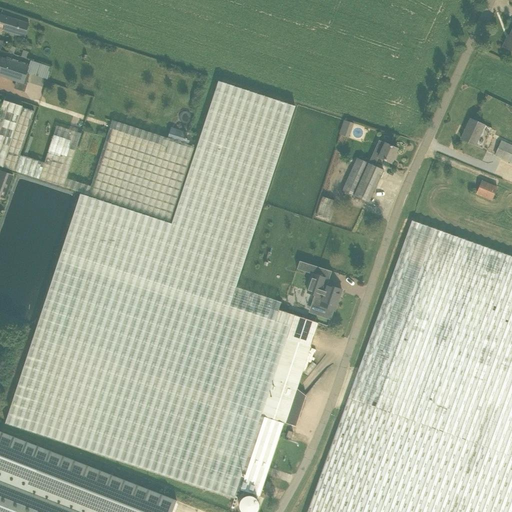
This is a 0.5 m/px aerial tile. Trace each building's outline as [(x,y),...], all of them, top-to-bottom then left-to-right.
[(25,37),(28,26),(29,24),(1,15),(0,17),(0,28),(3,30),(25,37)] [(168,138),(112,120),(135,52),(49,24),(22,106),(3,167),(88,194),(170,221),(188,162),(193,147),(188,145),(189,141),(184,139),(187,132),(171,127),(168,138)] [(511,31),(508,40),(506,39),(503,47),(511,51),(511,31)] [(1,57),(0,59),(0,76),(24,84),(29,66),(1,57)] [(218,81),(171,224),(80,194),(6,422),(234,498),(237,488),(260,496),(284,423),(262,415),(295,315),(278,310),(340,121),(218,81)] [(0,166),(3,167),(22,106),(4,100),(0,112),(0,166)] [(349,137),(354,122),(343,119),(339,134),(349,137)] [(470,119),(461,139),(475,146),(484,125),(470,119)] [(511,145),(503,142),(496,155),(511,162),(511,145)] [(369,163),(374,166),(379,157),(391,163),(398,149),(385,143),(381,152),(375,149),(369,163)] [(368,203),(383,170),(374,166),(369,163),(357,157),(352,169),(364,174),(354,196),(368,203)] [(0,197),(4,199),(12,175),(1,171),(0,173),(0,197)] [(481,181),(476,193),(492,200),(497,188),(481,181)] [(323,196),(317,214),(328,218),(330,212),(328,212),(332,199),(323,196)] [(402,249),(398,262),(405,262),(412,264),(412,260),(405,260),(405,253),(407,247),(426,248),(422,247),(441,248),(442,230),(429,226),(412,221),(404,245),(404,244),(402,252),(402,249)] [(327,308),(335,311),(342,290),(327,285),(323,283),(325,278),(314,274),(307,293),(316,296),(313,305),(327,310),(327,308)] [(319,323),(295,315),(262,415),(284,423),(296,427),(306,396),(297,389),(319,323)] [(0,511),(141,511),(0,456),(0,511)] [(240,506),(240,508),(240,510),(241,511),(240,511),(259,511),(260,510),(260,508),(260,506),(259,504),(258,503),(257,501),(256,500),(254,499),(252,498),(250,498),(248,498),(246,499),(244,500),(243,501),(242,503),(241,504),(240,506)]
